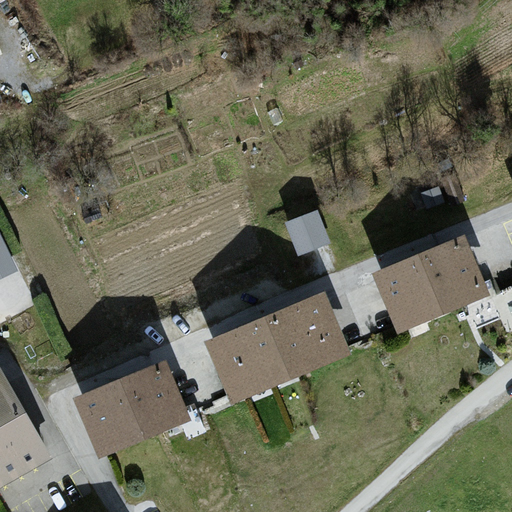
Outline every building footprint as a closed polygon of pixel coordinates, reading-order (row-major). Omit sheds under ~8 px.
[(286,216),(297,250),(330,240),(319,206),(286,216)] [(0,239),(0,282),(16,276),(0,239)] [(471,239),(379,276),(403,335),(494,299),(471,239)] [(331,298),(210,347),(235,409),(356,360),(331,298)] [(172,367),(82,405),(107,463),(197,425),(172,367)] [(7,375),(0,377),(0,494),(54,466),(7,375)]
